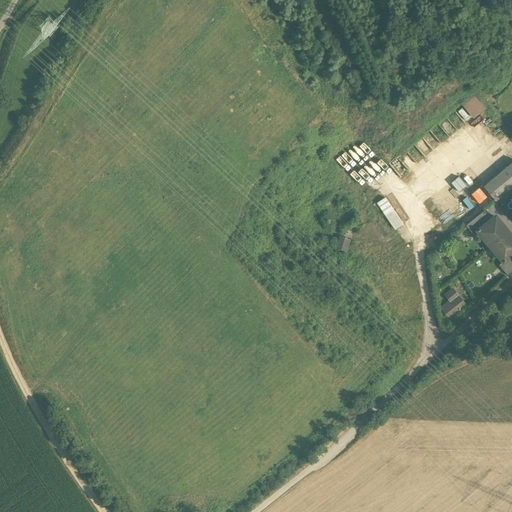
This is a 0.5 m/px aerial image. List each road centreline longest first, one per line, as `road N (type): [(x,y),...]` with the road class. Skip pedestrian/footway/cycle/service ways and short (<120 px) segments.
road 1 (track): [(447,341),(350,438),(258,511)]
road 2 (track): [(103,511),(58,445),(0,330)]
